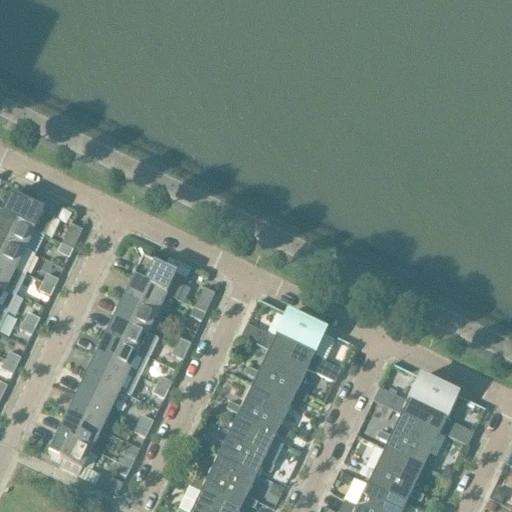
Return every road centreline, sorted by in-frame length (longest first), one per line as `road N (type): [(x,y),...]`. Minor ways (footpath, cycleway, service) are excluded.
road 1 (residential): [(0,460),(118,214)]
road 2 (residential): [(137,511),(249,277)]
road 3 (residential): [(302,511),(385,341)]
road 4 (residential): [(385,341),(249,277)]
road 5 (residential): [(249,277),(118,214)]
road 6 (residential): [(511,402),(385,341)]
road 7 (residential): [(118,214),(0,157)]
